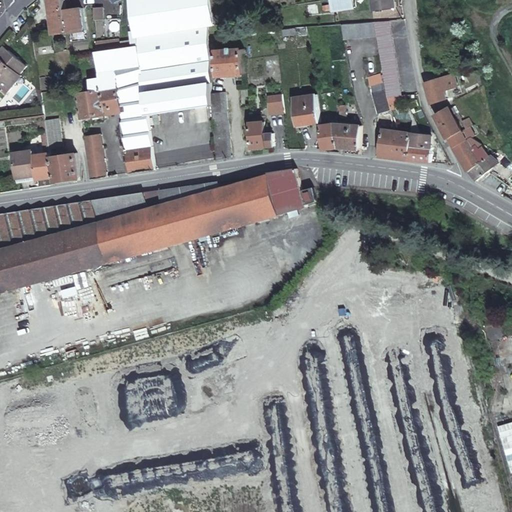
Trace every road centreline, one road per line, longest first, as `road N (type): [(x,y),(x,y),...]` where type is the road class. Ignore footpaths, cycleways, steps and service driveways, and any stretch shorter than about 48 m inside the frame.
road 1 (unknown): [(0,361),(230,280),(329,213),(407,232),(511,273)]
road 2 (residential): [(0,201),(300,158),(461,183)]
road 3 (residential): [(406,0),(426,104),(461,183)]
